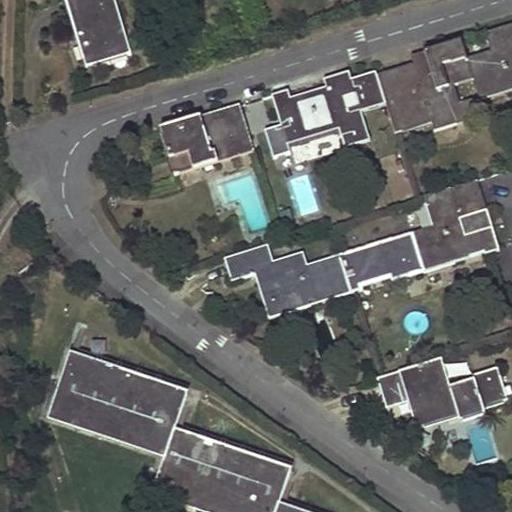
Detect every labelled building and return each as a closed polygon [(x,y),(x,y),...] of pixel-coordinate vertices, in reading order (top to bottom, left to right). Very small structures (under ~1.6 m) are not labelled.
[(115,0),(67,0),(90,67),(132,54),(115,0)] [(426,61),(378,76),(388,105),(397,135),(432,124),(434,132),(478,118),(472,99),(460,103),(456,85),(475,80),(481,99),(511,89),(511,27),(486,34),(491,52),(467,59),(461,42),(443,48),(425,53),(426,61)] [(326,87),(290,98),(293,105),(277,111),(288,146),(339,131),(344,149),(372,141),(362,113),(388,105),(378,76),(375,77),(373,73),(353,79),(350,72),(323,80),(326,87)] [(290,98),(275,102),(277,111),(293,105),(290,98)] [(211,114),(163,129),(177,174),(256,150),(243,105),(211,114)] [(434,227),(340,256),(352,293),(353,296),(366,292),(365,288),(393,279),(394,283),(501,250),(479,181),(425,197),(434,227)] [(276,263),(269,246),(227,259),(234,282),(257,275),(271,319),(352,293),(340,256),(309,265),(306,254),(276,263)] [(190,389),(73,349),(72,355),(188,394),(190,389)] [(295,511),(279,506),(281,501),(291,471),(175,431),(177,426),(188,394),(72,355),(71,357),(68,356),(61,376),(64,377),(51,415),(167,455),(166,460),(162,470),(160,469),(153,489),(155,490),(155,492),(214,511),(295,511)] [(443,358),(378,378),(388,409),(408,402),(417,430),(459,417),(461,422),(487,414),(484,408),(510,401),(499,367),(473,375),(475,380),(452,388),(443,358)] [(51,415),(49,421),(166,460),(167,455),(51,415)] [(293,465),(177,426),(175,431),(291,471),(293,465)] [(153,498),(195,511),(214,511),(155,492),(153,498)] [(295,511),(313,511),(281,501),(279,506),(295,511)]
